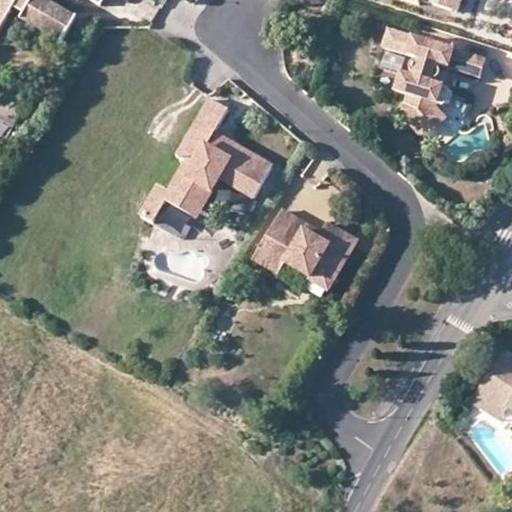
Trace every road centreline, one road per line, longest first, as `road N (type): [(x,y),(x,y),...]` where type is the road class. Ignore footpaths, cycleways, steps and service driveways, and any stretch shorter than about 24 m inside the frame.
road 1 (residential): [(243,31),(265,82),(405,207),(403,256),(326,397),(333,418),(384,457)]
road 2 (tertiary): [(384,457),(493,276)]
